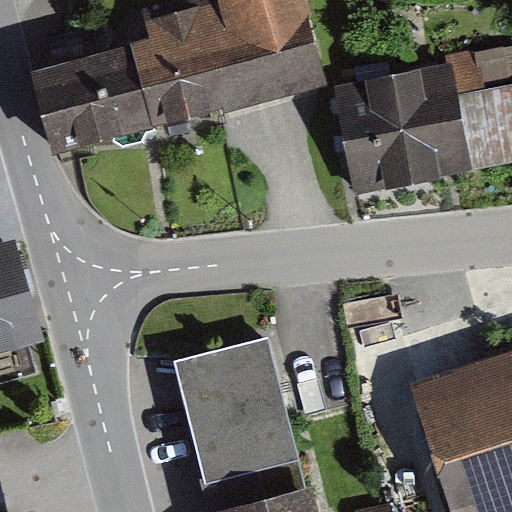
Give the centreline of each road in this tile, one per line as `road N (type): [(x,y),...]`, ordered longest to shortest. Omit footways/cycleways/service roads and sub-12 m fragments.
road 1 (residential): [(86,285),(511,239)]
road 2 (tertiary): [(86,285),(50,225),(0,41)]
road 3 (tertiary): [(127,511),(88,358),(86,285)]
